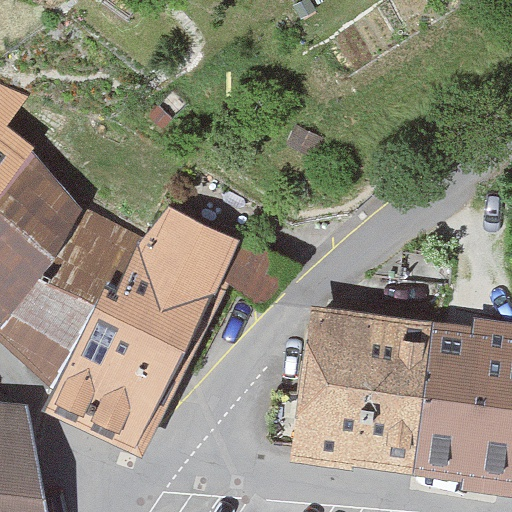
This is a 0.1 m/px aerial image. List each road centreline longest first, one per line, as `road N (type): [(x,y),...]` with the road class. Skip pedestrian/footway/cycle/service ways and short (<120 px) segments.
road 1 (residential): [(155,468),(297,307),(511,130)]
road 2 (residential): [(155,468),(459,511)]
road 3 (residential): [(0,364),(90,488)]
